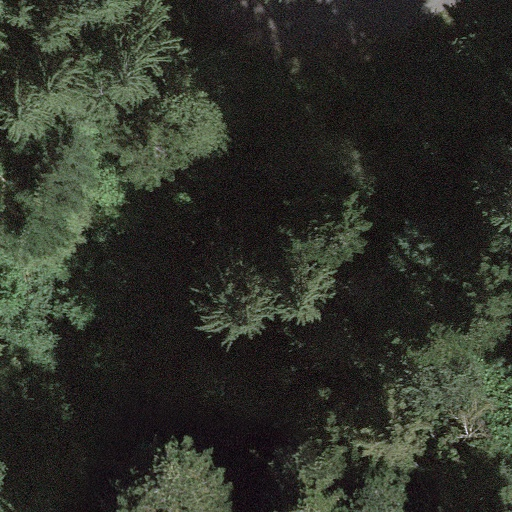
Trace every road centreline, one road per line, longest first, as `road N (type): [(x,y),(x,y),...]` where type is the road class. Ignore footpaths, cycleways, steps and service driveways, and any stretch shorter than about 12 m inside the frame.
road 1 (track): [(0,465),(233,142),(300,23)]
road 2 (track): [(243,0),(300,23),(344,20),(399,0)]
